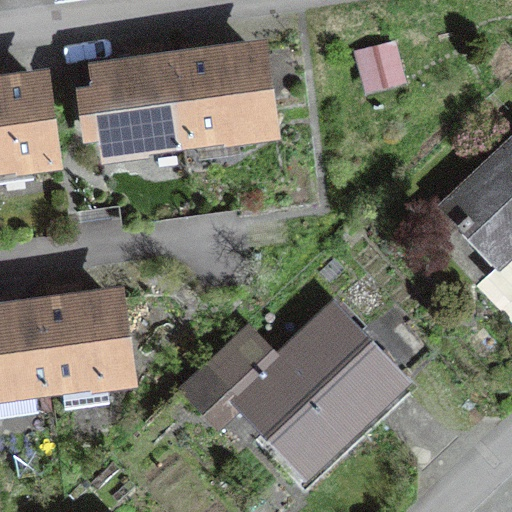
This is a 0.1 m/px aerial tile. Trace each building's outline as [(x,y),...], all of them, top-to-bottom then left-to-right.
[(174,62),(185,140),(269,129),(258,51),(174,62)] [(185,140),(174,62),(90,74),(100,151),(185,140)] [(0,85),(0,165),(49,158),(38,79),(0,85)] [(511,156),(442,225),(505,289),(511,282),(511,156)] [(40,307),(51,387),(122,378),(111,298),(40,307)] [(0,394),(51,387),(40,307),(0,312),(0,394)] [(235,418),(314,497),(416,396),(338,317),(235,418)]
